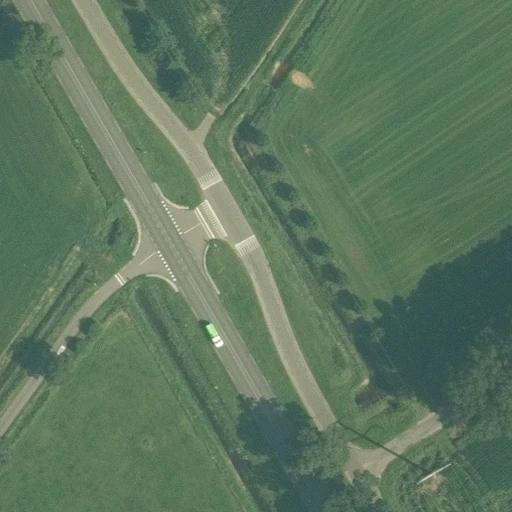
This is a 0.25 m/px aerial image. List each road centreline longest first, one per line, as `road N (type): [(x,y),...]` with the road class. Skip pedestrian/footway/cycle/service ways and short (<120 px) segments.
road 1 (primary): [(325,511),(171,246)]
road 2 (primary): [(171,246),(26,0)]
road 3 (unclassified): [(353,469),(288,358),(257,264),(228,214)]
road 4 (unclassified): [(0,439),(113,281),(171,246)]
road 5 (unclassified): [(228,214),(83,0)]
road 6 (unclassified): [(353,469),(511,368)]
